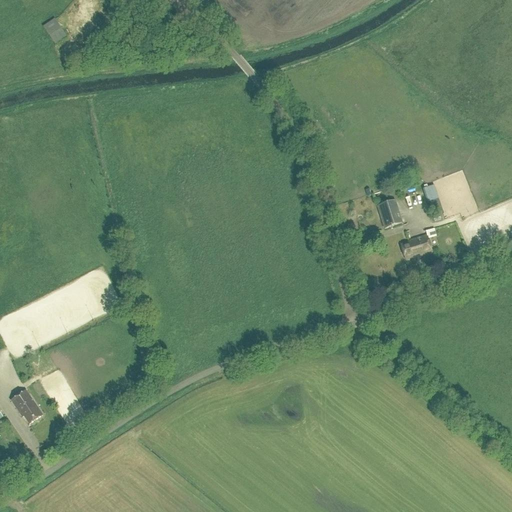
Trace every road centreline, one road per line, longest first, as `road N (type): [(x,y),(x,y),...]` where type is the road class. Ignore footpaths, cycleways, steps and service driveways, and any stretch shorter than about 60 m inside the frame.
road 1 (unclassified): [(0,505),(170,390),(357,323)]
road 2 (unclassified): [(165,0),(218,38),(290,125),(313,173),(357,323)]
road 3 (unclassified): [(357,323),(511,258)]
